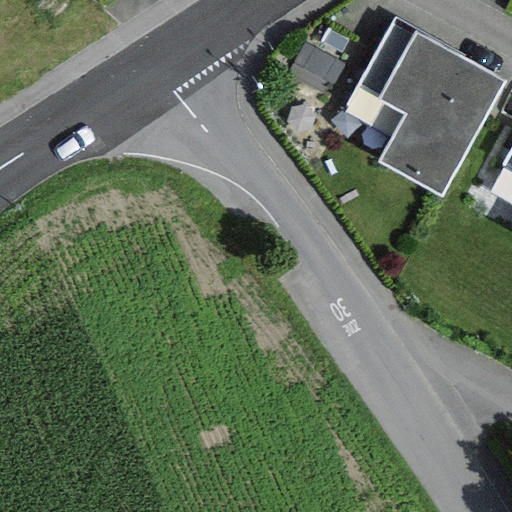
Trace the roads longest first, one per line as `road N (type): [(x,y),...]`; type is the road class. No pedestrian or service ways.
road 1 (residential): [(152,69),(263,177),(369,342)]
road 2 (residential): [(369,342),(476,511)]
road 3 (tertiary): [(0,167),(152,69)]
road 4 (residential): [(511,399),(369,342)]
road 5 (tertiary): [(152,69),(254,0)]
